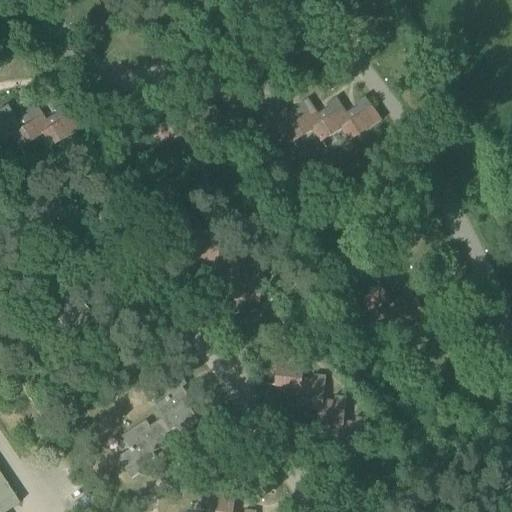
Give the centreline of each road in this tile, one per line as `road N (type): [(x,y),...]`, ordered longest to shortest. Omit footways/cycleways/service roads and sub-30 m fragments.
road 1 (residential): [(307,511),(234,391),(114,230),(0,206)]
road 2 (residential): [(291,0),(355,51),(471,240),(511,347)]
road 3 (residential): [(38,0),(117,67),(178,72),(283,0)]
